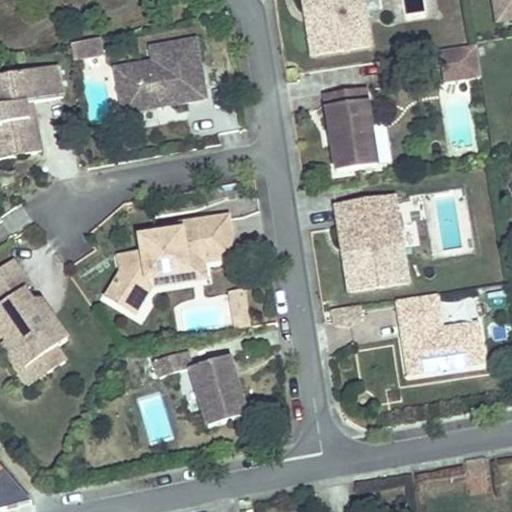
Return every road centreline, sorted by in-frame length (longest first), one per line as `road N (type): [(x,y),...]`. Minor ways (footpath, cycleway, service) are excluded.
road 1 (residential): [(275,153),(325,463)]
road 2 (residential): [(325,463),(99,511)]
road 3 (residential): [(275,153),(117,175),(62,213)]
road 4 (residential): [(511,434),(325,463)]
road 5 (residential): [(244,0),(255,15),(275,153)]
